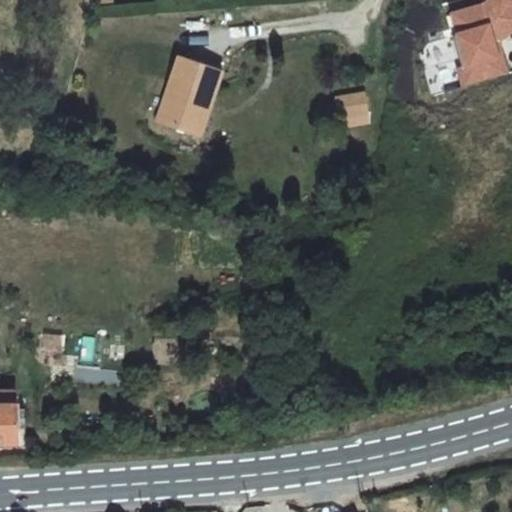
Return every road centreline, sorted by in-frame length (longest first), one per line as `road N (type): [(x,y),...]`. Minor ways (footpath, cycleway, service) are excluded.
road 1 (secondary): [(511,432),(370,469),(0,508)]
road 2 (track): [(511,278),(384,302)]
